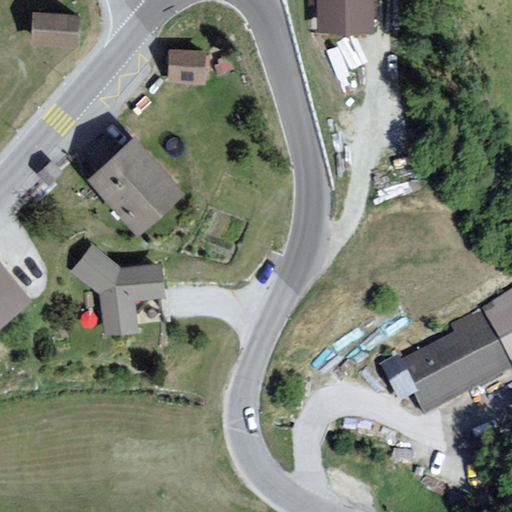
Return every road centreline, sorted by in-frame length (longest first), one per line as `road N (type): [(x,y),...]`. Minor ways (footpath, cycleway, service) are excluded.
road 1 (tertiary): [(317,511),(266,476),(242,425),(250,374),(298,264),(312,209),(305,148),(258,0)]
road 2 (tertiary): [(161,4),(0,187)]
